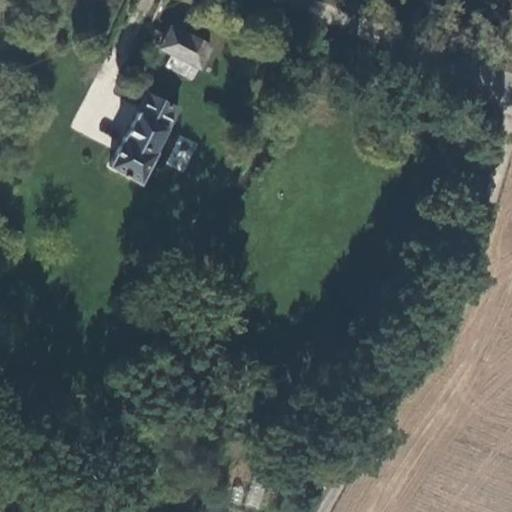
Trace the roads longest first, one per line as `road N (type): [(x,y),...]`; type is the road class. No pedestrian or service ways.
road 1 (unclassified): [(322,511),(452,313),(511,119)]
road 2 (unclassified): [(511,91),(267,0)]
